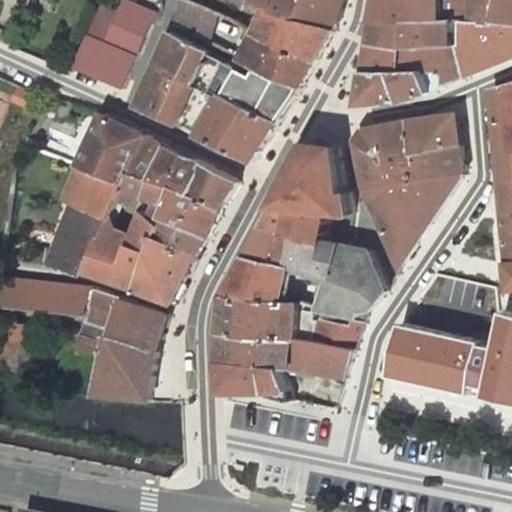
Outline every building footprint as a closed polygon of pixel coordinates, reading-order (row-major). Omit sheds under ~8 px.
[(162,14),(129,0),(125,0),(124,5),(156,19),(160,21),(162,14)] [(220,11),(191,0),(181,0),(176,24),(211,42),(220,11)] [(311,0),(279,0),(277,6),(306,17),(311,0)] [(348,0),(311,0),(306,17),(339,29),(348,0)] [(381,0),(378,21),(444,20),(444,17),(456,16),(456,19),(466,19),(466,0),(381,0)] [(511,0),(478,0),(478,20),(511,23),(511,0)] [(277,6),(271,4),(260,31),(260,32),(322,58),(339,29),(306,17),(277,6)] [(116,10),(103,5),(76,67),(126,88),(140,55),(109,42),(104,40),(112,20),(116,10)] [(156,19),(124,5),(121,12),(110,39),(142,52),(156,19)] [(121,12),(116,10),(112,20),(104,40),(109,42),(110,39),(121,12)] [(444,20),(378,21),(374,49),(456,45),(456,39),(456,19),(444,20)] [(511,23),(478,20),(467,19),(465,39),(465,45),(463,45),(468,75),(511,57),(511,23)] [(215,52),(174,31),(161,64),(201,82),(215,52)] [(260,32),(260,31),(258,34),(245,60),(261,67),(306,86),(322,58),(260,32)] [(456,45),(374,49),(370,70),(430,69),(437,91),(448,86),(468,75),(463,45),(456,45)] [(258,75),(215,52),(201,82),(226,93),(285,119),(294,107),(301,97),(307,86),(306,86),(261,67),(258,75)] [(201,82),(161,64),(142,106),(182,125),(182,124),(201,82)] [(430,69),(370,70),(365,103),(407,101),(426,95),(437,91),(430,69)] [(226,93),(201,82),(182,124),(205,134),(205,135),(218,141),(259,161),(285,119),(226,93)] [(511,85),(496,90),(511,245),(511,85)] [(15,104),(33,108),(37,95),(18,90),(15,104)] [(152,134),(107,113),(84,165),(130,183),(135,171),(152,134)] [(462,113),(414,120),(420,153),(466,144),(462,113)] [(420,153),(414,120),(388,125),(368,130),(361,139),(370,186),(371,187),(380,186),(424,178),(420,153)] [(172,147),(152,134),(135,171),(159,178),(172,147)] [(71,149),(51,141),(47,151),(67,159),(71,149)] [(343,147),(313,142),(308,150),(279,205),(297,207),(294,232),(298,233),(311,235),(317,210),(335,212),(357,213),(354,191),(350,192),(343,147)] [(466,144),(420,153),(424,178),(469,171),(466,144)] [(188,156),(172,147),(159,178),(180,186),(197,193),(226,208),(243,181),(244,179),(239,176),(199,157),(188,156)] [(130,183),(84,165),(69,200),(79,204),(115,216),(124,196),(130,183)] [(130,183),(124,196),(147,212),(147,211),(166,225),(161,237),(202,256),(212,234),(168,216),(180,186),(159,178),(135,171),(130,183)] [(469,173),(469,171),(424,178),(380,186),(381,194),(374,195),(405,266),(469,173)] [(197,193),(180,186),(168,216),(212,234),(226,208),(197,193)] [(371,187),(370,187),(374,195),(381,194),(380,186),(371,187)] [(79,204),(56,265),(90,273),(93,272),(108,233),(111,226),(115,216),(79,204)] [(297,207),(279,205),(267,227),(294,232),(297,207)] [(335,212),(317,210),(311,235),(327,240),(335,212)] [(108,233),(93,272),(108,277),(178,303),(179,301),(180,302),(189,284),(188,283),(202,256),(161,237),(166,225),(147,211),(147,212),(138,236),(135,243),(108,233)] [(111,226),(108,233),(135,243),(138,236),(111,226)] [(294,232),(267,227),(265,231),(252,255),(290,264),(298,233),(294,232)] [(311,235),(298,233),(290,264),(295,265),(314,272),(320,273),(335,279),(345,244),(327,240),(311,235)] [(373,251),(345,244),(335,279),(332,288),(324,308),(359,315),(359,318),(370,321),(375,308),(377,308),(392,290),(373,251)] [(49,250),(33,247),(31,259),(47,263),(49,250)] [(290,264),(252,255),(230,294),(287,299),(295,265),(290,264)] [(98,286),(1,276),(0,286),(0,305),(23,307),(91,315),(84,333),(114,343),(117,334),(162,349),(173,313),(98,286)] [(332,288),(321,285),(313,304),(324,308),(332,288)] [(287,299),(230,294),(227,332),(296,337),(300,337),(360,348),(363,339),(354,338),(358,326),(322,319),(317,318),(319,311),(303,307),(304,301),(287,299)] [(0,305),(0,318),(2,319),(20,322),(23,307),(0,305)] [(500,345),(408,325),(397,377),(511,401),(511,312),(508,311),(500,345)] [(357,320),(323,314),(322,319),(358,326),(354,338),(363,339),(370,321),(359,318),(357,318),(357,320)] [(20,322),(2,319),(0,331),(0,361),(12,363),(20,322)] [(20,322),(12,363),(33,372),(42,326),(20,322)] [(84,333),(68,330),(67,337),(82,340),(84,333)] [(296,337),(227,332),(223,358),(223,359),(286,365),(287,368),(292,369),(318,372),(349,378),(360,348),(300,337),(296,337)] [(82,340),(80,347),(110,356),(107,365),(108,369),(162,349),(117,334),(114,343),(84,333),(82,340)] [(223,359),(225,392),(265,391),(265,395),(270,396),(271,391),(276,391),(275,397),(292,400),(296,400),(287,368),(286,365),(223,359)]
